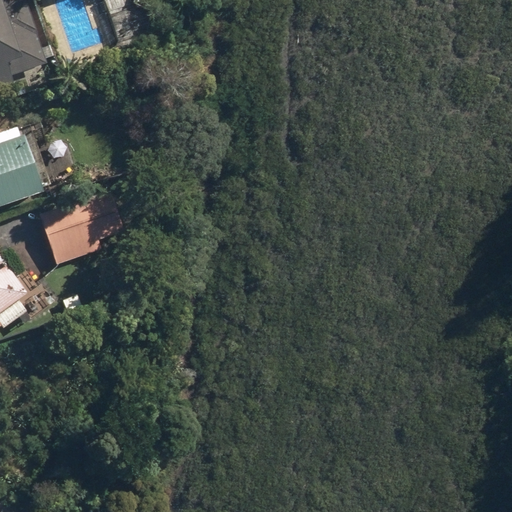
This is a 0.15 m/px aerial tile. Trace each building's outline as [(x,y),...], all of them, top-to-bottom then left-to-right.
[(0,83),(46,69),(24,0),(6,0),(0,2),(0,83)] [(0,205),(32,196),(11,130),(0,133),(0,205)] [(36,214),(53,264),(96,250),(93,241),(117,233),(102,191),(36,214)] [(0,330),(1,331),(23,313),(11,299),(21,291),(0,265),(0,330)] [(0,457),(12,454),(18,471),(41,463),(35,445),(73,432),(52,373),(24,383),(14,352),(0,357),(0,457)]
